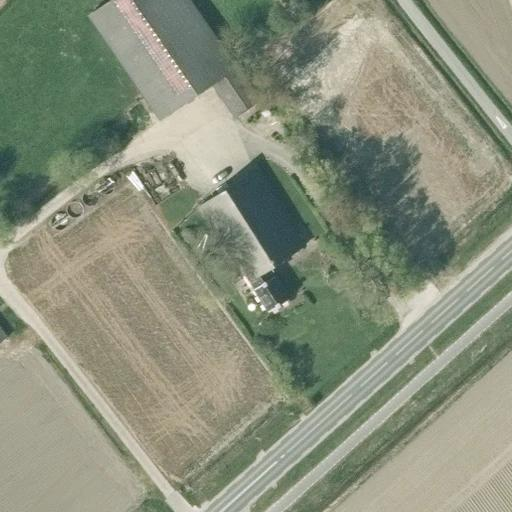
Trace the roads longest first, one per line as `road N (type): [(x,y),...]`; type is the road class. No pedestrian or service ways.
road 1 (primary): [(293,445),(511,248)]
road 2 (unclassified): [(511,137),(406,0)]
